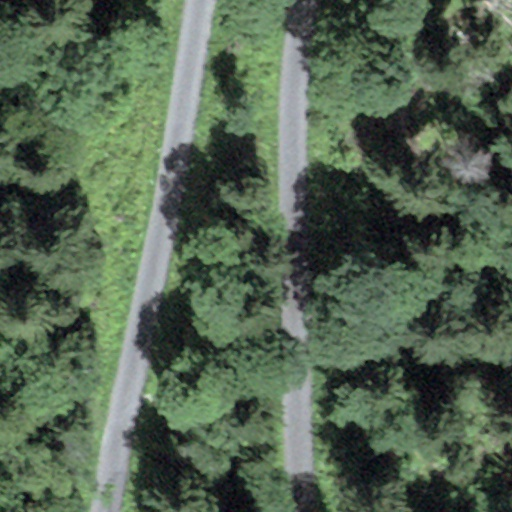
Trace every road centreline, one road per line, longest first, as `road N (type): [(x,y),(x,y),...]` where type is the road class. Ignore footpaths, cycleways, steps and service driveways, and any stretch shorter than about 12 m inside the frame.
road 1 (track): [(201,0),(150,314),(105,511)]
road 2 (track): [(303,511),(296,58),(311,0)]
